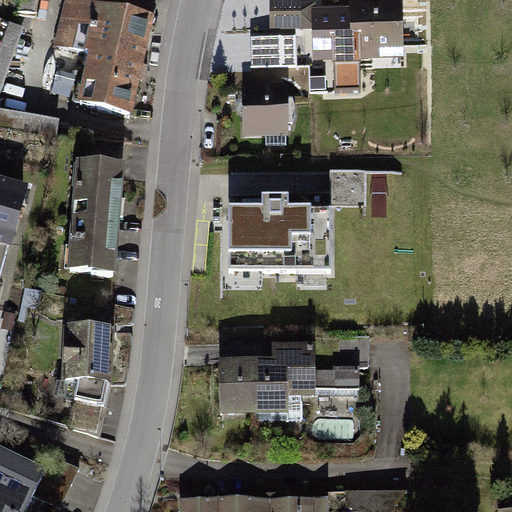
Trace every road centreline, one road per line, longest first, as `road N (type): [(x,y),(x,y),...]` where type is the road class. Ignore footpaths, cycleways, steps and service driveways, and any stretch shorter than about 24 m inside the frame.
road 1 (residential): [(206,0),(176,117),(161,369),(146,456),(122,511)]
road 2 (track): [(146,456),(186,468),(511,465)]
